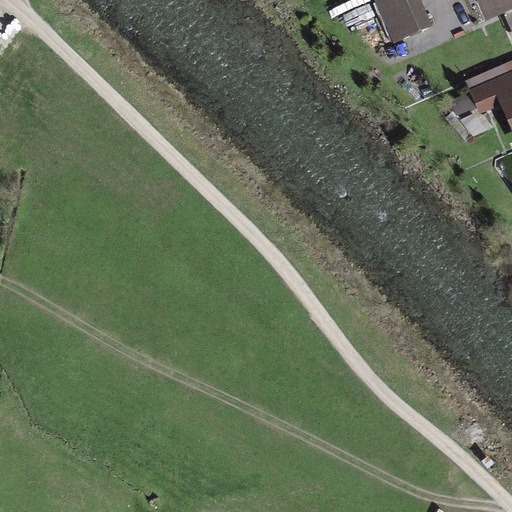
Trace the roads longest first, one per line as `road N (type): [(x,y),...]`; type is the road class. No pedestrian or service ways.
road 1 (track): [(0,282),(428,502),(484,511)]
road 2 (track): [(511,507),(357,374),(188,173)]
road 3 (track): [(188,173),(1,0)]
